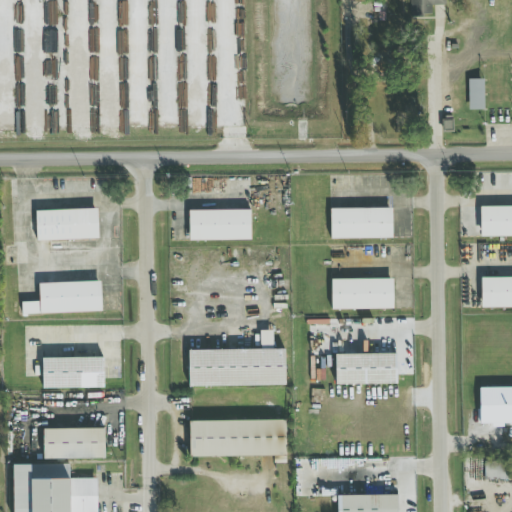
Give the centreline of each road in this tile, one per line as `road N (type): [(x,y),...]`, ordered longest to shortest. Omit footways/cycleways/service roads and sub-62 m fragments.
road 1 (residential): [(511,152),(0,159)]
road 2 (residential): [(432,153),(435,511)]
road 3 (residential): [(149,158),(149,486)]
